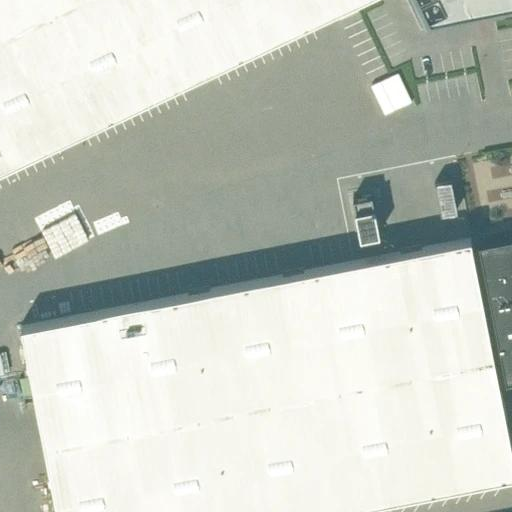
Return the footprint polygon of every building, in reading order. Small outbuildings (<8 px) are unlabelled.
[(511,0),(0,0),(0,166),(275,37),(352,0),(419,0),(427,17),(511,0)] [(452,177),(435,180),(442,212),(458,209),(452,177)] [(354,195),(361,234),(380,231),(372,192),(354,195)] [(471,234),(21,322),(58,511),(308,511),(511,472),(511,443),(500,381),(473,243),(471,234)] [(480,241),(473,243),(500,381),(507,380),(506,376),(511,375),(511,376),(511,235),(485,240),(486,244),(481,245),(480,241)]
